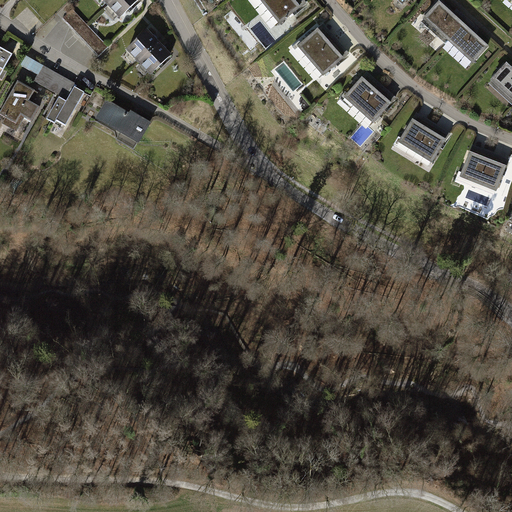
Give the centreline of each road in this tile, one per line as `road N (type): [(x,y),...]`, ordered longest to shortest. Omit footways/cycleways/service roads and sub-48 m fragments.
road 1 (residential): [(164,0),(263,168),(344,223),(470,282),(511,311)]
road 2 (track): [(463,511),(437,497),(397,491),(287,506),(188,483),(0,477)]
road 3 (residential): [(0,19),(214,144)]
road 4 (residential): [(511,140),(410,86),(329,0)]
